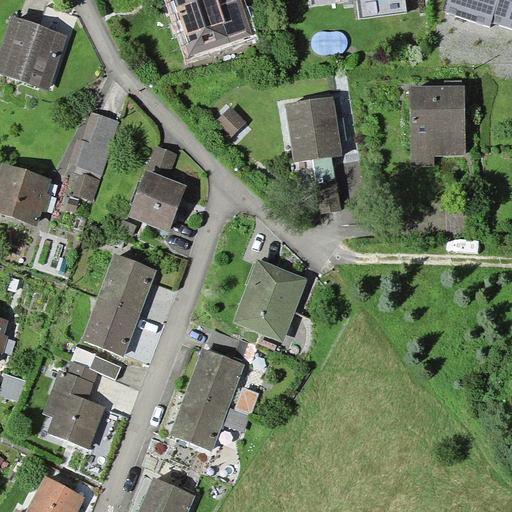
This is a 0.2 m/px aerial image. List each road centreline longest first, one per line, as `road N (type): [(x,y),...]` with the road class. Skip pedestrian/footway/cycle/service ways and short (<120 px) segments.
road 1 (residential): [(229,182),(104,511)]
road 2 (residential): [(229,182),(124,74),(81,0)]
road 3 (track): [(296,242),(355,257),(511,263)]
